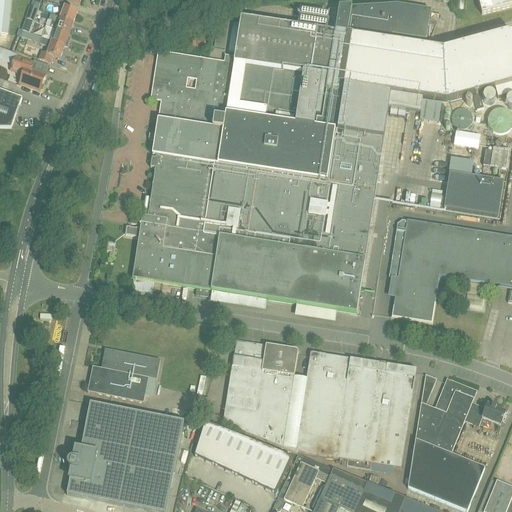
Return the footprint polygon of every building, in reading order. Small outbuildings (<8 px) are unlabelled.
[(0,0),(0,35),(8,36),(11,0),(0,0)] [(511,0),(477,0),(481,15),(511,7),(511,0)] [(156,135),(151,134),(150,134),(149,141),(155,142),(152,157),(156,157),(156,160),(152,159),(150,169),(156,170),(154,184),(148,219),(143,218),(141,227),(133,280),(144,281),(154,283),(212,292),(268,301),(296,306),(337,312),(356,315),(377,184),(384,140),(389,112),(420,116),(423,100),(446,103),(495,90),(498,100),(511,95),(511,32),(443,50),(392,43),(393,37),(426,42),(431,11),(397,6),(330,10),(329,12),(326,34),(241,20),(240,24),(233,23),(228,51),(233,52),(236,53),(235,58),(232,57),(225,56),(224,63),(200,60),(159,53),(157,67),(154,81),(154,85),(151,100),(162,102),(159,121),(158,121),(156,135)] [(65,7),(61,19),(74,24),(78,12),(65,7)] [(30,8),(26,20),(34,22),(38,11),(30,8)] [(51,16),(49,21),(53,22),(50,28),(57,30),(56,30),(70,35),(74,24),(61,19),(51,15),(51,16)] [(26,20),(22,32),(24,32),(30,35),(34,22),(26,20)] [(49,28),(45,40),(52,42),(66,47),(68,48),(71,41),(70,41),(68,40),(70,35),(56,30),(57,30),(50,28),(49,28)] [(36,37),(34,41),(41,44),(40,45),(50,48),(48,54),(42,52),(39,60),(50,64),(53,56),(61,59),(66,47),(52,42),(45,40),(43,39),(36,37)] [(206,42),(194,40),(193,48),(204,50),(206,42)] [(43,86),(46,76),(31,71),(33,64),(17,58),(12,71),(24,75),(21,84),(41,92),(41,91),(43,91),(44,87),(43,86)] [(22,99),(0,90),(0,128),(11,129),(22,99)] [(488,110),(488,109),(488,107),(488,105),(487,102),(485,100),(482,99),(481,99),(479,99),(478,100),(477,100),(476,101),(475,102),(474,103),(473,106),(473,107),(473,110),(474,111),(475,113),(478,115),(480,115),(483,115),(486,113),(487,112),(487,111),(488,110)] [(471,125),(472,122),(472,120),(472,118),(471,117),(471,115),(470,114),(469,113),(466,111),(463,110),(461,110),(460,110),(457,111),(455,112),(454,113),(453,115),(452,117),(451,119),(451,121),(452,123),(452,124),(454,127),(455,128),(456,129),(457,130),(460,131),(462,131),(463,131),(466,130),(468,129),(469,128),(471,125)] [(511,129),(511,117),(511,116),(511,115),(509,114),(508,112),(506,112),(505,111),(501,110),(500,110),(498,110),(496,111),(494,112),(493,112),(492,114),(489,116),(488,118),(488,120),(487,123),(488,127),(488,128),(489,130),(492,133),(493,134),(496,135),(500,136),(501,136),(503,136),(505,135),(506,135),(508,134),(509,133),(511,130),(511,129)] [(456,133),(454,147),(478,151),(480,137),(456,133)] [(493,153),(486,152),(483,167),(506,171),(509,151),(493,149),(493,153)] [(503,183),(449,174),(444,209),(498,218),(503,183)] [(141,227),(143,218),(132,217),(131,225),(141,227)] [(511,238),(402,221),(398,225),(389,278),(398,280),(392,318),(431,324),(439,277),(511,288),(511,238)] [(138,230),(127,228),(126,236),(137,238),(138,230)] [(266,346),(266,347),(237,342),(223,425),(297,455),(298,452),(304,454),(333,459),(347,461),(346,468),(370,471),(371,465),(401,469),(416,371),(387,366),(387,364),(380,363),(380,365),(310,354),(306,382),(294,380),(298,353),(297,351),(266,346)] [(148,380),(157,382),(161,361),(106,350),(102,370),(93,368),(88,393),(143,404),(148,380)] [(425,375),(424,389),(432,392),(437,379),(425,375)] [(418,429),(415,441),(408,489),(463,511),(467,511),(485,469),(452,456),(464,423),(470,426),(478,406),(472,404),(477,392),(447,380),(434,412),(421,407),(418,429)] [(478,406),(470,426),(479,429),(482,420),(500,427),(506,413),(496,409),(496,408),(496,407),(495,406),(494,405),(493,406),(492,406),(491,407),(487,406),(486,409),(479,407),(478,406)] [(101,427),(86,424),(79,461),(73,460),(72,460),(70,460),(69,461),(68,463),(67,464),(67,466),(68,468),(69,469),(70,470),(72,471),(67,496),(148,511),(166,511),(184,423),(182,423),(105,407),(101,427)] [(205,462),(220,430),(205,424),(195,457),(205,462)] [(220,430),(205,462),(215,467),(230,434),(220,430)] [(225,471),(240,438),(230,434),(215,467),(225,471)] [(235,476),(251,442),(240,438),(225,471),(235,476)] [(261,446),(251,442),(235,476),(245,481),(261,446)] [(255,485),(271,450),(261,446),(245,481),(255,485)] [(265,490),(281,454),(271,450),(255,485),(265,490)] [(265,490),(275,495),(292,458),(281,454),(265,490)] [(302,509),(316,480),(327,485),(331,476),(334,470),(333,470),(333,471),(304,458),(303,458),(297,456),(294,463),(300,466),(291,485),(286,483),(274,509),(280,511),(284,502),(285,500),(302,509)] [(331,476),(327,485),(314,511),(337,511),(339,509),(346,511),(386,511),(394,494),(392,493),(368,484),(334,470),(331,476)] [(511,511),(511,489),(497,483),(491,481),(478,511),(511,511)]
